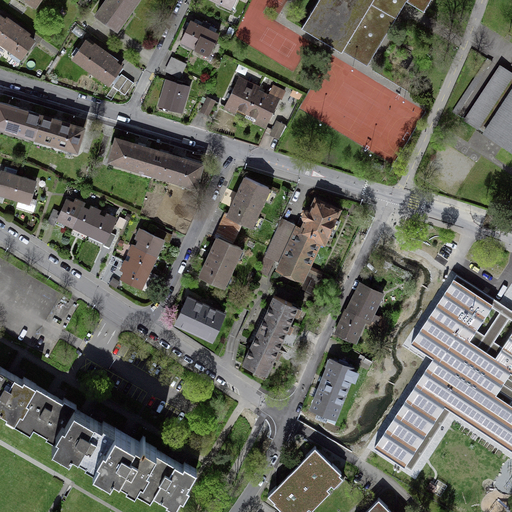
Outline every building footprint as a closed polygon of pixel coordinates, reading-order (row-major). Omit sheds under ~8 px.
[(136,0),(106,0),(96,15),(116,29),(136,0)] [(234,0),(210,0),(230,9),(234,0)] [(317,0),(301,27),(342,51),(343,49),(363,61),(391,15),(374,5),(375,3),(372,1),(372,0),(317,0)] [(407,0),(424,10),(429,0),(407,0)] [(5,20),(0,16),(0,41),(13,51),(10,55),(19,61),(34,40),(27,36),(29,33),(7,17),(5,20)] [(218,33),(190,20),(179,42),(186,45),(200,52),(207,55),(218,33)] [(92,46),(85,41),(73,57),(103,79),(104,77),(110,81),(109,83),(121,67),(115,62),(117,60),(94,44),(92,46)] [(182,76),(187,60),(172,55),(166,70),(182,76)] [(492,61),(488,58),(453,111),(457,114),(475,88),(492,61)] [(511,63),(511,64),(511,73),(500,65),(465,119),(511,150),(511,63)] [(134,82),(121,74),(113,86),(125,95),(134,82)] [(238,75),(222,108),(234,113),(235,111),(236,109),(256,118),(255,121),(254,123),(265,128),(279,99),(259,89),(260,86),(238,75)] [(190,86),(167,80),(163,96),(159,107),(182,114),(190,86)] [(210,112),(216,98),(208,94),(201,109),(210,112)] [(19,109),(0,102),(0,126),(34,136),(41,115),(27,110),(27,109),(20,107),(19,109)] [(54,119),(41,115),(34,136),(76,149),(83,127),(61,121),(62,119),(54,117),(54,119)] [(138,144),(116,138),(110,159),(152,172),(159,150),(145,146),(145,145),(139,143),(138,144)] [(173,155),(159,150),(152,172),(195,185),(202,163),(180,157),(180,156),(173,153),(173,155)] [(12,197),(18,176),(14,175),(16,170),(7,168),(6,172),(1,170),(0,174),(0,192),(5,193),(4,195),(12,197)] [(18,206),(33,210),(36,200),(30,199),(36,181),(18,176),(12,197),(20,199),(18,206)] [(268,187),(246,177),(229,214),(226,212),(226,213),(243,220),(243,221),(251,225),(268,187)] [(58,218),(73,226),(82,206),(84,202),(75,198),(73,202),(67,199),(60,212),(53,208),(47,222),(55,225),(58,218)] [(339,209),(316,198),(310,211),(307,209),(305,210),(303,215),(304,217),(307,218),(303,227),(282,218),(258,270),(265,274),(272,258),(283,262),(281,268),(301,277),(305,268),(321,276),(322,272),(306,264),(318,239),(324,242),(328,233),(332,235),(340,219),(335,217),(339,209)] [(73,226),(89,233),(98,214),(100,209),(91,205),(89,209),(82,206),(73,226)] [(103,245),(110,248),(116,234),(109,231),(116,217),(106,212),(104,217),(98,214),(89,233),(105,240),(103,245)] [(243,221),(243,220),(226,213),(215,236),(232,244),(232,243),(243,221)] [(173,234),(158,227),(154,235),(140,228),(135,237),(139,239),(136,246),(156,255),(163,240),(169,242),(173,234)] [(421,248),(439,254),(446,233),(427,227),(421,248)] [(232,244),(215,236),(218,238),(200,275),(223,285),(241,247),(232,243),(232,244)] [(149,271),(156,255),(136,246),(132,244),(128,253),(132,255),(129,261),(149,271)] [(141,287),(149,271),(129,261),(125,259),(121,269),(125,271),(122,277),(141,287)] [(433,356),(374,445),(404,465),(444,404),(511,448),(511,405),(495,394),(510,371),(511,371),(511,331),(495,357),(468,340),(492,304),(453,279),(411,342),(433,356)] [(384,294),(359,281),(353,294),(347,308),(342,322),(336,337),(359,346),(367,325),(386,334),(392,321),(375,313),(384,294)] [(267,373),(298,306),(274,295),(267,309),(264,307),(246,347),(249,348),(243,362),(267,373)] [(206,305),(188,296),(176,322),(212,338),(224,313),(211,307),(212,306),(207,303),(206,305)] [(319,384),(309,411),(337,422),(352,382),(356,384),(360,373),(355,372),(356,369),(328,359),(319,384)] [(17,369),(0,360),(0,407),(11,414),(8,419),(34,433),(37,428),(59,441),(56,446),(76,457),(79,452),(101,464),(121,475),(123,471),(143,483),(142,485),(159,495),(162,490),(184,503),(189,494),(194,497),(200,486),(196,484),(206,466),(195,459),(193,462),(184,458),(170,449),(172,445),(151,433),(128,420),(126,423),(114,416),(112,419),(104,415),(69,395),(67,399),(58,394),(40,385),(43,380),(30,372),(28,376),(17,369)] [(315,447),(315,446),(306,455),(307,456),(277,486),(276,485),(268,494),(275,500),(274,501),(284,511),(302,511),(314,501),(313,500),(321,492),(322,493),(336,478),(335,477),(341,472),(332,464),(315,448),(315,447)] [(384,511),(385,511),(376,502),(375,504),(376,504),(368,511),(384,511)]
